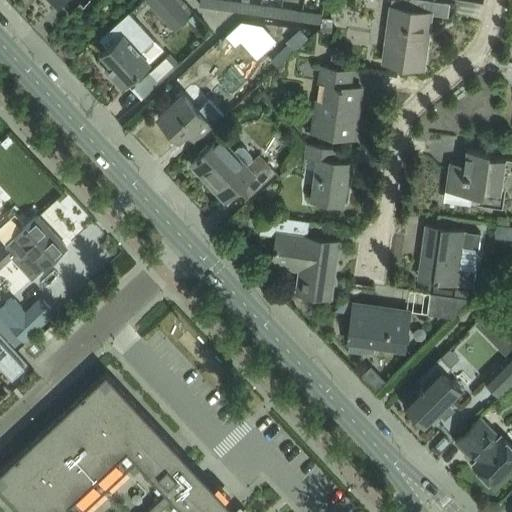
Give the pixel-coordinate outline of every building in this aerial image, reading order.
[(182,0),(145,0),(173,31),(194,12),(182,0)] [(238,10),(240,1),(232,0),(219,0),(218,7),(238,10)] [(425,12),(430,12),(431,0),(390,0),(382,61),(422,66),(425,45),(420,44),(425,12)] [(259,13),(261,4),(240,1),(238,10),(259,13)] [(279,16),(281,7),(261,4),(259,13),(279,16)] [(300,19),(302,10),(281,7),(279,16),(300,19)] [(320,22),(322,13),(302,10),(300,19),(320,22)] [(162,47),(147,31),(129,12),(101,38),(109,47),(102,54),(111,63),(105,69),(121,86),(127,80),(142,96),(156,83),(141,66),(162,47)] [(349,84),(351,68),(321,64),(312,131),(354,137),(361,86),(349,84)] [(196,140),(224,114),(208,98),(194,84),(190,84),(182,92),(158,114),(179,136),(186,130),(196,140)] [(8,135),(1,141),(4,145),(11,138),(8,135)] [(206,172),(228,196),(237,188),(246,198),(275,170),(265,159),(252,171),(245,164),(251,158),(251,154),(243,145),(239,145),(232,151),(218,136),(207,146),(206,145),(203,148),(204,150),(191,162),(203,175),(206,172)] [(344,203),(350,161),(336,159),(338,146),(306,142),(304,155),(316,156),(310,198),(344,203)] [(489,151),(465,147),(462,168),(450,166),(445,198),(468,201),(469,192),(483,194),(484,189),(501,191),(505,158),(489,155),(489,151)] [(339,239),(300,233),(302,218),(261,213),(259,232),(275,235),(271,264),(300,268),(296,292),(331,297),(339,239)] [(36,215),(0,249),(0,266),(11,256),(32,279),(66,246),(36,215)] [(426,223),(418,277),(472,285),(475,269),(459,267),(462,245),(478,247),(480,232),(426,223)] [(452,316),(471,298),(430,292),(427,312),(452,316)] [(11,295),(0,304),(0,313),(24,338),(54,310),(39,296),(25,310),(11,295)] [(403,349),(409,310),(409,309),(354,301),(348,341),(403,349)] [(483,330),(494,320),(485,312),(475,322),(483,330)] [(0,341),(0,348),(3,346),(22,367),(12,377),(11,376),(10,377),(12,378),(24,367),(0,341)] [(511,380),(511,352),(485,379),(499,393),(511,380)] [(451,366),(440,356),(418,378),(422,382),(419,385),(403,401),(405,402),(402,404),(415,416),(417,414),(427,424),(462,389),(445,372),(451,366)] [(238,511),(106,370),(0,469),(0,484),(26,511),(238,511)] [(368,375),(358,384),(372,401),(383,392),(368,375)] [(479,415),(454,439),(475,459),(472,462),(494,484),(511,466),(511,445),(501,434),(499,436),(479,415)]
